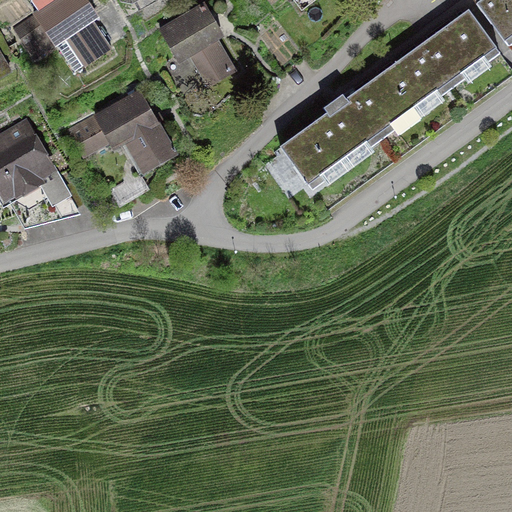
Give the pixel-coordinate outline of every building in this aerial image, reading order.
[(34,61),(53,49),(66,39),(84,67),(110,49),(92,21),(97,18),(84,0),(55,0),(31,17),(13,28),(34,61)] [(289,0),(298,11),(312,0),(289,0)] [(511,0),(481,0),(477,4),(505,42),(505,41),(509,47),(511,44),(511,0)] [(187,58),(206,90),(235,72),(215,42),(222,38),(201,3),(155,30),(175,65),(187,58)] [(327,113),(280,147),(308,185),(309,185),(312,190),(326,180),(322,175),(365,143),(369,148),(396,129),(392,124),(436,92),(439,97),(466,78),(462,73),(482,58),(486,63),(499,53),(496,49),(497,48),(469,10),(353,94),(346,99),(342,94),(323,108),(327,113)] [(139,92),(70,131),(84,156),(110,141),(114,148),(126,141),(143,172),(175,154),(139,92)] [(23,123),(0,137),(0,187),(9,201),(40,181),(37,176),(51,168),(23,123)] [(60,183),(75,211),(87,204),(72,176),(60,183)] [(140,178),(115,194),(121,204),(146,189),(140,178)]
